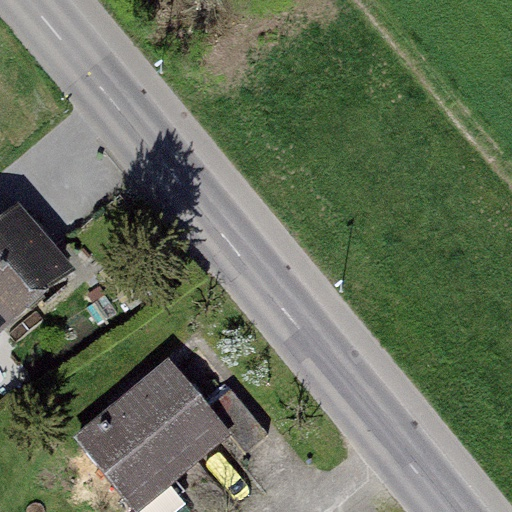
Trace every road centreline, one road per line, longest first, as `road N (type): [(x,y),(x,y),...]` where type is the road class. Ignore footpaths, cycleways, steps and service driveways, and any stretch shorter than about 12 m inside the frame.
road 1 (tertiary): [(28,0),(445,511)]
road 2 (track): [(511,181),(358,0)]
